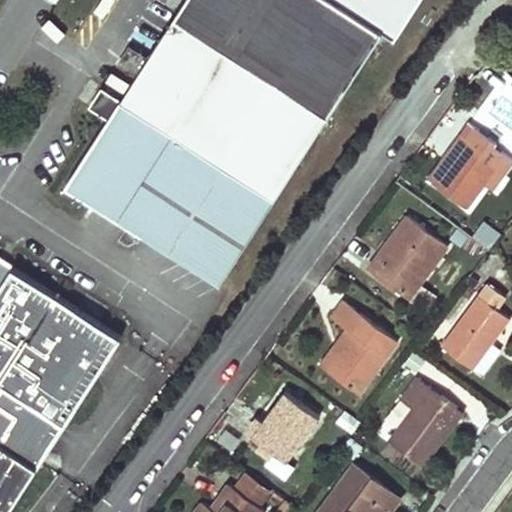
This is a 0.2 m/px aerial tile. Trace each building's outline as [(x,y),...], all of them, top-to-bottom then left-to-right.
[(382,29),(336,0),(185,0),(175,15),(328,114),(382,29)] [(416,0),(336,0),(382,29),(394,36),(416,0)] [(175,15),(121,100),(273,198),(328,114),(175,15)] [(273,198),(121,100),(66,184),(220,281),(273,198)] [(432,180),(473,126),(467,122),(427,176),(432,180)] [(504,174),(511,162),(511,159),(493,145),(495,143),(473,126),(432,180),(468,207),(484,185),(497,168),(504,174)] [(492,191),(504,174),(497,168),(484,185),(492,191)] [(447,244),(408,215),(370,266),(409,296),(447,244)] [(0,511),(3,511),(118,338),(13,269),(0,288),(0,511)] [(506,295),(489,283),(444,344),(473,365),(474,364),(484,371),(502,347),(492,340),(510,316),(498,308),(506,295)] [(397,338),(345,300),(333,315),(349,328),(339,342),(344,346),(327,368),(359,390),(397,338)] [(322,364),(327,368),(344,346),(339,342),(322,364)] [(457,406),(419,378),(403,399),(414,407),(391,439),(422,462),(441,436),(437,433),(457,406)] [(320,416),(287,392),(264,422),(255,433),(254,435),(277,452),(287,459),(320,416)] [(462,410),(457,406),(437,433),(441,436),(462,410)] [(255,433),(264,422),(258,417),(249,429),(255,433)] [(296,466),(287,459),(277,452),(268,463),(287,477),(296,466)] [(399,496),(355,464),(324,505),(332,511),(380,511),(386,506),(390,509),(399,496)] [(245,468),(233,484),(262,506),(274,490),(245,468)] [(233,484),(231,483),(220,495),(224,498),(215,510),(204,502),(196,511),(262,511),(265,508),(262,506),(233,484)]
